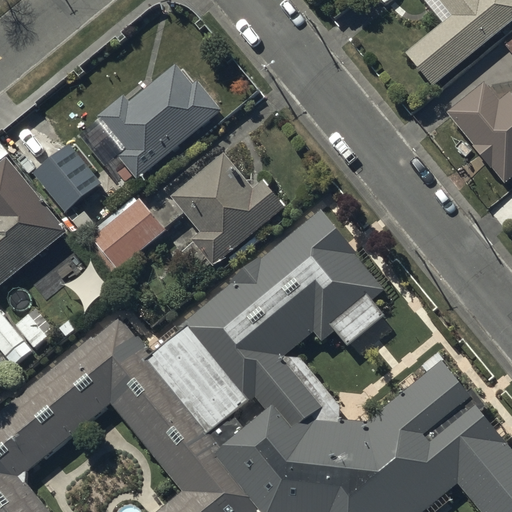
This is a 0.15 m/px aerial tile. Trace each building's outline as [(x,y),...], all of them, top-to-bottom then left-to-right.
[(511,0),(423,0),(447,28),(408,59),(436,91),(511,27),(511,0)] [(140,185),(223,117),(199,87),(194,91),(177,70),(132,107),(126,101),(99,123),(126,156),(120,161),(140,185)] [(485,88),(449,118),(507,189),(511,185),(511,99),(511,98),(500,106),(485,88)] [(73,149),(36,178),(67,217),(104,189),(73,149)] [(216,273),(288,212),(265,186),(255,194),(226,159),(173,203),(202,238),(193,246),(196,249),(184,259),(201,279),(213,269),(216,273)] [(0,293),(69,236),(9,163),(0,170),(0,293)] [(118,275),(166,234),(137,200),(90,240),(94,244),(87,250),(111,279),(118,274),(118,275)] [(428,511),(460,486),(482,511),(511,511),(511,452),(484,418),(490,412),(475,393),(470,398),(444,366),(368,428),(341,424),(343,412),(302,363),(287,362),(316,338),(324,349),(337,339),(350,354),(390,321),(377,305),(388,296),(358,260),(360,259),(323,215),(264,264),(263,262),(232,288),(234,290),(181,333),(183,336),(156,358),(141,341),(139,342),(122,322),(95,343),(94,341),(0,416),(0,511),(428,511)] [(1,316),(0,316),(0,352),(15,370),(33,355),(1,316)] [(31,319),(17,329),(36,353),(49,343),(31,319)] [(0,356),(0,374),(9,368),(0,356)]
